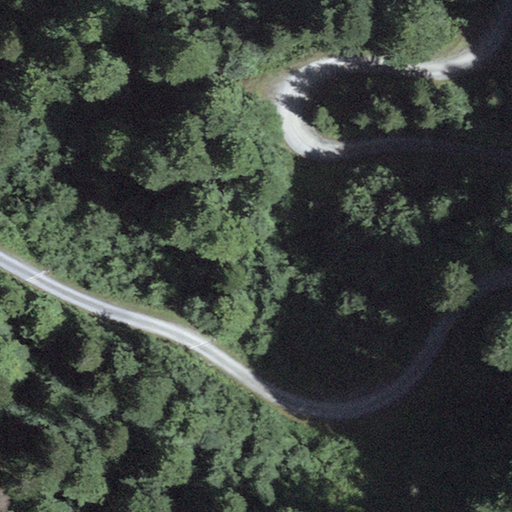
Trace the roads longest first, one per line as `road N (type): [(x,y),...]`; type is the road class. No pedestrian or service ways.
road 1 (track): [(0,237),(332,385),(511,307)]
road 2 (track): [(511,215),(343,190),(313,166),(314,131),(473,47),(496,18),(496,0)]
